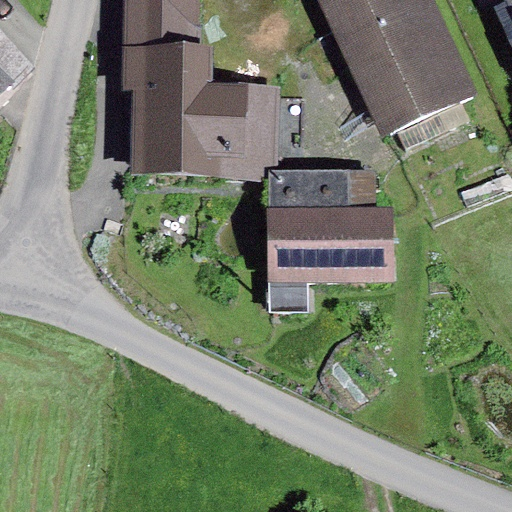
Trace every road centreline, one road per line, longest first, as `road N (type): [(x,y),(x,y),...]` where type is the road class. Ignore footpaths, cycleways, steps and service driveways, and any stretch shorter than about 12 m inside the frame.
road 1 (unclassified): [(507,511),(379,461),(19,278)]
road 2 (unclassified): [(19,278),(86,0)]
